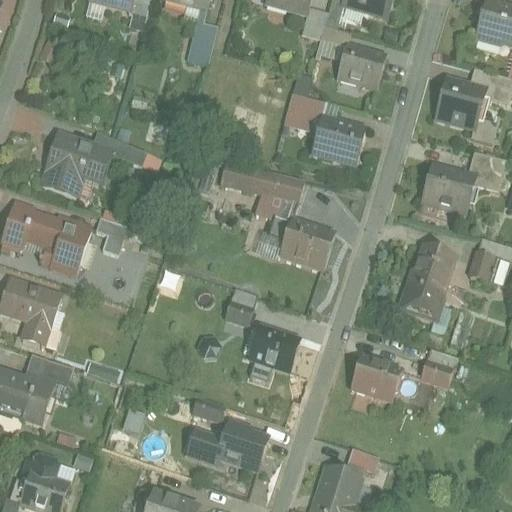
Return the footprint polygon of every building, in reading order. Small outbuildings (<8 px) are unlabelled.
[(91,0),(90,5),(132,17),(136,0),(91,0)] [(155,0),(153,0),(136,0),(132,17),(134,18),(149,22),(155,0)] [(213,0),(168,0),(166,10),(201,19),(208,21),(213,0)] [(314,0),(269,0),(268,5),(266,10),(308,22),(312,11),(314,0)] [(335,0),(331,16),(327,29),(338,32),(345,10),(342,9),(345,0),(335,0)] [(345,0),(342,9),(345,10),(389,23),(395,0),(345,0)] [(511,7),(489,1),(478,41),(511,51),(511,7)] [(331,16),(312,11),(308,22),(304,37),(323,43),(327,29),(331,16)] [(149,22),(134,18),(130,32),(147,37),(151,22),(149,22)] [(208,21),(201,19),(198,31),(205,33),(206,27),(208,21)] [(222,31),(206,27),(205,33),(197,67),(212,70),(222,31)] [(338,32),(327,29),(323,43),(348,50),(349,47),(350,47),(353,36),(338,32)] [(49,42),(41,64),(57,70),(65,48),(49,42)] [(350,47),(349,47),(348,50),(339,83),(378,94),(389,58),(350,47)] [(511,83),(477,74),(473,86),(490,91),(487,103),(511,110),(511,108),(511,83)] [(437,125),(477,136),(487,103),(490,91),(473,86),(449,79),(437,125)] [(317,120),(323,122),(324,119),(328,106),(296,97),(287,128),(312,136),(317,120)] [(343,111),(328,106),(324,119),(339,123),(343,111)] [(339,123),(324,119),(323,122),(312,160),(356,173),(368,132),(339,123)] [(171,129),(161,125),(157,137),(167,141),(171,129)] [(96,146),(59,134),(41,191),(81,203),(86,186),(104,192),(114,161),(117,153),(96,146)] [(150,158),(100,138),(96,146),(117,153),(114,161),(144,173),(150,158)] [(477,156),(471,176),(481,179),(477,190),(501,197),(511,166),(477,156)] [(165,164),(150,158),(144,173),(159,180),(165,164)] [(224,189),(263,198),(256,220),(277,227),(284,203),(300,207),(305,183),(230,165),(224,189)] [(423,210),(468,223),(477,190),(481,179),(471,176),(436,166),(423,210)] [(39,211),(18,204),(2,248),(25,256),(29,245),(57,255),(50,272),(76,281),(94,231),(60,219),(59,223),(38,215),(39,211)] [(104,223),(126,231),(129,222),(107,214),(104,223)] [(126,231),(104,223),(99,236),(112,240),(107,254),(120,259),(130,233),(126,231)] [(338,238),(295,224),(282,264),(324,278),(338,238)] [(480,256),(499,261),(511,265),(511,251),(484,243),(480,256)] [(440,327),(460,262),(423,251),(416,275),(413,274),(400,315),(440,327)] [(480,256),(478,255),(471,280),(491,286),(499,261),(480,256)] [(0,319),(26,328),(24,345),(50,349),(52,336),(54,337),(66,298),(12,281),(0,319)] [(234,305),(235,306),(256,313),(260,300),(239,292),(234,305)] [(229,323),(251,331),(257,313),(256,313),(235,306),(229,323)] [(301,342),(263,330),(251,366),(289,379),(301,342)] [(434,353),(423,383),(449,392),(460,362),(434,353)] [(35,359),(27,380),(58,390),(55,396),(67,400),(76,373),(35,359)] [(364,359),(352,395),(393,408),(404,372),(364,359)] [(98,364),(94,377),(114,383),(118,368),(109,365),(108,368),(98,364)] [(0,370),(0,415),(44,430),(55,396),(58,390),(27,380),(0,370)] [(224,427),(230,410),(201,400),(195,418),(224,427)] [(133,413),(129,433),(145,437),(150,417),(133,413)] [(257,432),(233,424),(228,442),(223,457),(225,458),(243,464),(241,470),(261,477),(273,440),(256,434),(257,432)] [(223,457),(228,442),(199,433),(191,458),(222,468),(225,458),(223,457)] [(79,441),(65,435),(61,445),(76,451),(79,441)] [(355,453),(351,466),(377,474),(381,461),(355,453)] [(367,482),(327,469),(313,511),(364,511),(365,508),(359,506),(367,482)] [(23,508),(34,511),(64,511),(74,485),(63,481),(64,477),(55,474),(54,478),(35,471),(21,507),(23,508)] [(149,511),(155,495),(143,490),(135,511),(149,511)] [(204,511),(205,510),(156,492),(155,495),(149,511),(204,511)]
